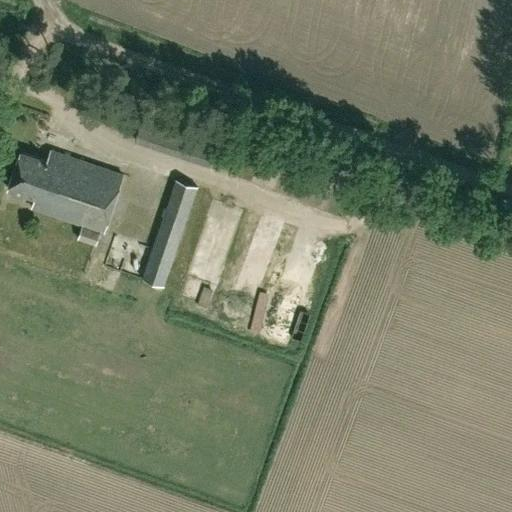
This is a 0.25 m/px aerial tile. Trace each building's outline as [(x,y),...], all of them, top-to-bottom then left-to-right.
[(123,175),(63,154),(51,150),(48,160),(21,151),(8,188),(35,197),(32,207),(83,224),(78,238),(96,244),(101,230),(104,231),(123,175)] [(164,287),(197,188),(176,181),(143,280),(164,287)] [(222,237),(217,236),(214,246),(229,250),(235,228),(225,225),(222,237)] [(228,260),(207,253),(198,279),(219,286),(228,260)] [(289,314),(304,277),(292,272),(277,309),(289,314)]
